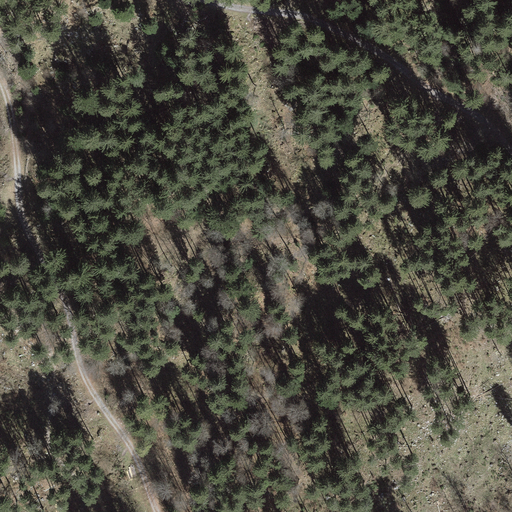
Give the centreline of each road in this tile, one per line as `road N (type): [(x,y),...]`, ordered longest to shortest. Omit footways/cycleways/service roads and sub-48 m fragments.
road 1 (track): [(204,0),(230,10),(287,10),(346,32),(487,121),(511,149)]
road 2 (track): [(160,511),(81,364),(68,307),(27,228)]
